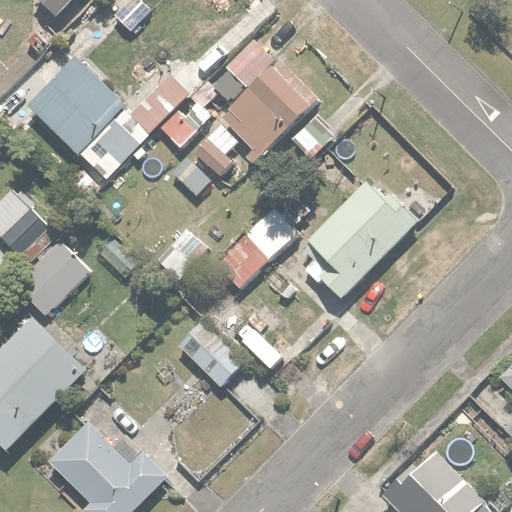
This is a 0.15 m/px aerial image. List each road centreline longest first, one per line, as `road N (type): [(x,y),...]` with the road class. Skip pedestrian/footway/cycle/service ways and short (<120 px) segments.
road 1 (residential): [(262,511),(511,253)]
road 2 (residential): [(364,0),(511,145)]
